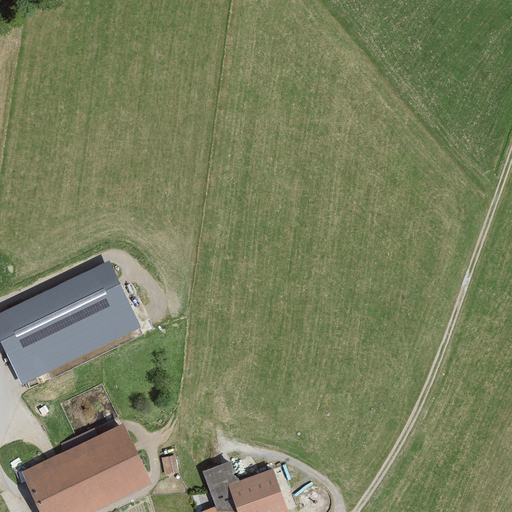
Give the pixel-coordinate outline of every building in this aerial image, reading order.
[(110,261),(0,313),(0,340),(21,383),(141,326),(110,261)] [(224,394),(217,396),(222,417),(229,415),(224,394)] [(123,424),(24,473),(43,511),(92,511),(152,482),(123,424)] [(72,445),(100,433),(97,426),(69,438),(72,445)] [(176,455),(162,458),(166,475),(180,472),(176,455)] [(215,508),(204,511),(287,511),(272,470),(239,482),(231,461),(201,472),(215,508)]
